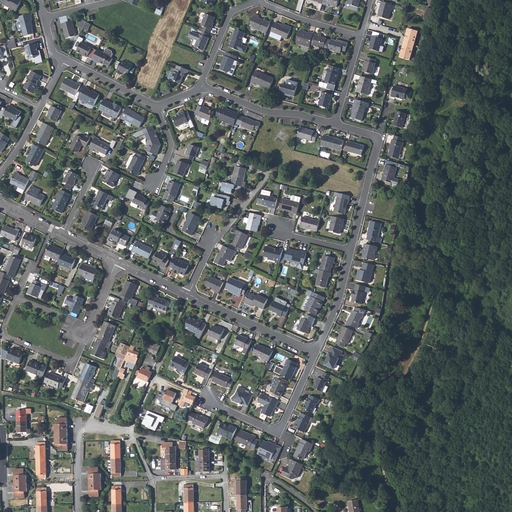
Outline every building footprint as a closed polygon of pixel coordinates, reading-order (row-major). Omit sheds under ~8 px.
[(0,0),(3,2),(3,3),(16,10),(20,0),(0,0)] [(394,6),(381,2),(378,10),(379,10),(378,17),(388,20),(391,9),(393,10),(394,6)] [(426,10),(423,19),(429,20),(432,12),(426,10)] [(30,14),(18,16),(20,23),(16,24),(17,30),(21,29),(23,36),(33,34),(31,26),(32,25),(31,21),(31,20),(30,14)] [(201,25),(203,26),(210,29),(212,25),(211,24),(214,17),(205,14),(201,25)] [(253,28),(266,33),(270,23),(258,18),(258,17),(254,15),(250,23),(253,28)] [(72,21),(60,23),(61,27),(62,27),(65,38),(74,36),(75,34),(72,21)] [(283,26),(281,25),(274,22),(270,33),(274,34),(272,38),(279,40),(281,37),(286,39),(291,28),(284,25),(283,26)] [(245,33),(235,28),(233,33),(232,37),(231,39),(232,40),(231,42),(230,42),(228,47),(244,53),(246,46),(241,44),(242,42),(241,40),(242,37),(243,37),(244,34),(245,33)] [(418,32),(408,29),(403,44),(413,47),(418,32)] [(303,33),(304,32),(299,30),(295,43),(309,47),(310,45),(313,34),(313,33),(308,32),(308,33),(308,34),(303,33)] [(208,33),(202,31),(200,35),(199,34),(191,31),(188,36),(196,40),(194,46),(203,50),(208,38),(207,37),(208,34),(208,33)] [(313,34),(310,45),(323,49),(326,39),(317,36),(317,35),(313,34)] [(79,35),(73,48),(84,54),(84,55),(88,57),(88,56),(93,59),(98,50),(82,42),(84,38),(79,35)] [(371,40),(368,49),(378,51),(381,39),(371,36),(370,40),(371,40)] [(335,41),(331,40),(328,50),(340,54),(341,51),(345,52),(347,43),(339,41),(338,42),(335,41)] [(37,43),(25,46),(26,54),(27,54),(29,59),(33,58),(35,63),(42,61),(39,50),(37,51),(36,47),(38,47),(37,43)] [(413,47),(403,44),(399,58),(406,60),(410,60),(413,47)] [(93,59),(96,61),(97,60),(99,62),(104,64),(109,66),(113,58),(111,57),(113,54),(112,51),(107,48),(104,53),(98,49),(98,50),(93,59)] [(236,56),(226,52),(225,55),(224,55),(221,62),(221,63),(219,68),(227,72),(226,73),(232,75),(237,61),(235,60),(236,56)] [(364,65),(362,72),(372,75),(375,64),(374,64),(375,60),(366,57),(365,61),(364,61),(363,65),(364,65)] [(122,62),(117,72),(120,74),(121,72),(123,73),(124,72),(128,74),(128,73),(132,67),(133,65),(128,62),(127,64),(122,62)] [(188,70),(177,66),(174,72),(171,80),(180,83),(184,73),(187,74),(188,70)] [(338,68),(330,66),(328,72),(327,71),(324,83),(320,82),(318,86),(334,90),(335,85),(334,85),(335,79),(337,79),(338,74),(337,74),(338,68)] [(36,89),(35,87),(36,85),(37,83),(36,83),(38,80),(39,80),(41,75),(31,70),(29,75),(28,75),(26,78),(28,79),(23,88),(34,93),(36,89)] [(274,78),(256,71),(251,82),(255,84),(256,83),(270,89),(274,78)] [(371,80),(360,77),(355,92),(367,95),(371,80)] [(66,78),(61,88),(75,95),(80,84),(77,82),(76,83),(66,78)] [(283,81),(282,84),(279,93),(287,96),(287,95),(294,97),(297,87),(298,84),(288,80),(287,83),(283,81)] [(84,86),(78,98),(94,106),(99,94),(94,92),(94,93),(88,90),(89,89),(84,86)] [(394,86),(391,97),(395,98),(399,99),(399,98),(404,100),(405,98),(409,99),(411,92),(406,91),(407,90),(394,86)] [(322,92),(318,106),(328,109),(332,95),(322,92)] [(104,99),(98,109),(115,118),(121,107),(113,103),(113,104),(112,105),(107,103),(108,102),(104,99)] [(353,103),(352,109),(353,109),(352,111),(350,118),(361,121),(365,107),(367,108),(369,104),(356,100),(355,104),(353,103)] [(9,105),(4,115),(14,121),(12,126),(17,128),(22,117),(19,116),(21,112),(12,108),(13,107),(9,105)] [(50,109),(47,116),(56,121),(62,110),(52,105),(50,109)] [(208,110),(206,109),(206,108),(202,106),(202,107),(197,105),(194,114),(202,117),(209,120),(213,111),(208,110)] [(126,108),(120,119),(125,121),(123,124),(129,127),(131,124),(138,128),(144,119),(135,114),(135,113),(126,108)] [(219,120),(234,126),(238,114),(224,108),(223,109),(219,108),(216,116),(220,117),(219,120)] [(188,121),(185,113),(184,111),(180,113),(180,114),(173,116),(173,118),(176,127),(188,122),(188,121)] [(406,114),(396,111),(395,115),(395,116),(393,126),(402,128),(406,114)] [(252,122),(252,120),(245,117),(241,126),(253,131),(254,128),(257,129),(260,122),(257,121),(256,122),(256,123),(252,122)] [(38,134),(37,137),(35,141),(44,146),(53,128),(43,122),(40,127),(41,128),(37,134),(38,134)] [(152,126),(142,130),(144,134),(145,134),(148,142),(146,147),(148,147),(147,152),(157,156),(160,146),(157,138),(156,138),(155,135),(155,134),(154,130),(153,130),(152,126)] [(300,128),(297,138),(314,142),(317,134),(313,133),(313,132),(300,128)] [(10,139),(1,132),(0,133),(0,152),(1,153),(4,149),(4,148),(7,143),(7,142),(10,139)] [(76,135),(69,149),(78,153),(81,145),(85,147),(89,139),(85,137),(84,139),(76,135)] [(323,136),(321,146),(332,149),(335,139),(323,136)] [(95,137),(89,149),(93,151),(93,150),(105,155),(109,146),(98,141),(98,139),(95,137)] [(335,139),(332,149),(341,152),(344,141),(335,139)] [(391,143),(388,155),(398,158),(402,146),(403,142),(393,139),(392,139),(391,143)] [(348,141),(345,151),(361,156),(364,146),(348,141)] [(44,150),(33,144),(31,148),(32,149),(29,155),(29,156),(26,162),(35,166),(37,161),(38,161),(44,150)] [(187,156),(185,159),(192,162),(193,158),(194,158),(198,149),(189,145),(186,155),(187,156)] [(134,156),(127,171),(138,176),(140,173),(138,172),(143,161),(145,157),(138,154),(136,158),(134,156)] [(178,161),(173,174),(183,177),(186,169),(187,169),(188,165),(178,161)] [(386,164),(381,180),(393,183),(395,178),(394,178),(397,167),(386,164)] [(246,168),(236,166),(231,184),(235,185),(240,186),(244,187),(245,182),(243,182),(246,168)] [(108,174),(103,182),(113,188),(119,176),(109,170),(107,173),(108,174)] [(29,179),(34,182),(38,173),(33,171),(29,179)] [(69,171),(63,182),(72,186),(74,182),(77,175),(69,171)] [(13,178),(12,178),(10,183),(15,186),(14,188),(15,190),(22,193),(29,179),(19,174),(16,172),(13,177),(13,178)] [(166,194),(164,200),(172,203),(175,197),(180,185),(170,181),(168,185),(169,186),(166,194)] [(231,184),(223,182),(221,191),(232,193),(233,189),(234,189),(235,185),(231,184)] [(39,193),(32,190),(30,189),(25,199),(28,201),(29,200),(40,205),(45,196),(39,193)] [(61,213),(65,205),(65,204),(65,202),(67,203),(69,198),(68,197),(70,194),(61,190),(52,208),(61,213)] [(109,195),(99,191),(98,194),(98,195),(97,198),(97,201),(95,200),(93,205),(102,209),(107,199),(111,201),(113,197),(109,195)] [(350,197),(335,193),(334,197),(337,198),(334,212),(345,215),(347,205),(348,205),(350,197)] [(145,212),(149,203),(146,201),(146,200),(143,199),(144,198),(140,197),(141,196),(137,194),(132,204),(137,206),(142,209),(141,210),(145,212)] [(271,209),(275,210),(277,199),(273,198),(274,197),(270,196),(269,197),(260,195),(258,199),(257,204),(270,208),(271,209)] [(292,214),(296,215),(299,203),(301,198),(293,197),(292,197),(291,201),(282,199),(279,209),(293,213),(292,214)] [(217,199),(216,199),(213,207),(223,209),(225,205),(226,205),(227,202),(217,199)] [(159,223),(163,225),(166,221),(165,220),(166,218),(167,219),(169,215),(168,214),(170,210),(161,206),(157,214),(152,212),(151,213),(149,216),(150,217),(155,219),(158,221),(159,223)] [(98,216),(86,210),(84,214),(85,215),(82,221),(83,222),(80,227),(90,232),(97,218),(98,216)] [(190,213),(181,231),(191,235),(195,226),(195,224),(196,224),(199,217),(190,213)] [(261,216),(249,213),(245,229),(256,232),(259,220),(261,216)] [(344,220),(331,216),(330,221),(331,221),(329,231),(334,233),(338,234),(340,228),(341,228),(342,224),(343,224),(344,220)] [(310,230),(317,231),(319,222),(301,217),(299,227),(308,229),(308,228),(310,229),(310,230)] [(367,236),(366,240),(380,244),(381,239),(378,238),(381,224),(370,222),(368,229),(369,229),(369,231),(368,231),(366,236),(367,236)] [(5,227),(1,236),(15,242),(19,231),(15,229),(15,231),(5,227)] [(115,229),(109,241),(112,243),(113,241),(125,247),(129,238),(118,232),(118,231),(115,229)] [(248,235),(237,230),(235,234),(236,235),(232,245),(241,249),(248,235)] [(26,234),(22,244),(33,249),(36,240),(30,237),(30,235),(26,234)] [(176,239),(171,248),(177,251),(181,242),(176,239)] [(136,253),(148,258),(153,248),(136,241),(131,252),(135,254),(136,253)] [(364,245),(362,252),(363,253),(363,255),(362,258),(372,261),(374,260),(375,257),(374,256),(375,251),(376,252),(377,248),(364,245)] [(219,256),(217,255),(214,262),(223,266),(226,260),(230,262),(233,256),(235,256),(237,252),(223,246),(220,253),(219,254),(220,254),(219,256)] [(278,251),(278,250),(274,249),(271,249),(271,248),(265,246),(264,252),(265,253),(264,257),(267,258),(268,259),(275,261),(275,263),(279,264),(281,259),(282,252),(278,251)] [(49,247),(46,256),(51,258),(60,261),(63,253),(64,251),(57,248),(56,250),(49,247)] [(302,270),(306,252),(301,251),(301,252),(287,248),(284,260),(297,263),(296,268),(302,270)] [(157,251),(153,261),(161,265),(161,266),(165,268),(168,260),(165,258),(166,256),(157,251)] [(60,261),(59,265),(72,270),(76,260),(66,256),(67,255),(63,253),(60,261)] [(323,256),(320,270),(330,273),(333,262),(334,262),(334,259),(323,256)] [(12,257),(5,274),(11,277),(14,278),(21,261),(12,257)] [(174,258),(169,267),(175,269),(175,271),(181,274),(186,276),(191,265),(180,260),(180,261),(174,258)] [(363,271),(362,270),(358,270),(356,280),(369,283),(374,265),(364,263),(362,268),(364,268),(363,271)] [(83,265),(78,277),(82,279),(83,277),(86,278),(94,281),(98,271),(83,265)] [(318,274),(317,279),(328,281),(329,277),(330,277),(331,273),(330,273),(320,270),(319,270),(318,274)] [(5,274),(1,273),(0,275),(0,293),(5,295),(10,282),(9,282),(11,277),(5,274)] [(214,291),(218,293),(223,282),(209,276),(205,285),(215,290),(214,291)] [(230,277),(225,289),(236,294),(240,296),(241,293),(244,294),(247,287),(244,286),(245,283),(238,280),(237,280),(230,277)] [(328,281),(317,279),(316,286),(326,288),(328,281)] [(122,295),(121,299),(126,302),(130,303),(131,299),(132,300),(138,285),(128,281),(122,295)] [(32,285),(28,296),(38,300),(42,289),(42,288),(43,285),(35,282),(33,285),(32,285)] [(353,290),(352,295),(353,296),(352,298),(351,302),(361,304),(364,292),(369,293),(370,288),(355,284),(354,291),(353,290)] [(325,298),(312,292),(308,290),(306,295),(310,297),(304,309),(316,315),(318,309),(317,308),(319,306),(320,306),(322,302),(323,302),(325,298)] [(254,305),(263,309),(268,299),(258,294),(257,296),(249,293),(245,303),(253,306),(254,305)] [(75,296),(69,311),(79,315),(84,300),(75,296)] [(150,297),(148,304),(153,306),(153,308),(158,310),(158,309),(166,312),(169,303),(165,302),(164,300),(162,299),(160,300),(156,298),(156,299),(150,297)] [(113,308),(110,315),(119,319),(124,305),(125,305),(126,302),(121,299),(116,298),(115,301),(114,301),(111,308),(113,308)] [(281,315),(285,317),(289,308),(274,301),(269,310),(277,314),(277,315),(281,317),(281,315)] [(351,315),(350,315),(349,318),(348,318),(346,324),(356,328),(358,324),(358,323),(360,318),(362,318),(365,310),(353,307),(352,311),(353,311),(352,314),(351,315)] [(301,322),(297,329),(304,332),(305,332),(308,333),(310,329),(309,328),(310,325),(312,326),(315,319),(306,315),(304,318),(302,317),(300,321),(301,322)] [(196,337),(200,339),(206,324),(201,322),(202,321),(197,319),(196,320),(193,319),(188,316),(186,321),(187,323),(185,328),(196,333),(195,335),(196,337)] [(100,336),(99,339),(109,343),(109,344),(116,327),(105,322),(100,335),(100,336)] [(210,330),(208,335),(219,340),(224,329),(220,327),(219,329),(213,325),(210,330)] [(354,331),(343,327),(337,340),(335,343),(344,347),(346,344),(348,345),(354,331)] [(238,334),(234,344),(244,348),(242,352),(245,354),(252,340),(238,334)] [(99,339),(98,339),(92,355),(102,359),(106,348),(107,348),(109,343),(99,339)] [(151,342),(148,348),(151,349),(150,353),(156,355),(160,346),(151,342)] [(128,351),(129,347),(121,343),(115,356),(119,358),(120,357),(121,359),(117,367),(121,369),(124,361),(125,357),(127,354),(128,351)] [(253,353),(268,361),(273,350),(268,348),(268,349),(257,344),(253,353)] [(125,357),(124,361),(136,365),(137,361),(138,359),(137,359),(138,354),(133,352),(134,348),(130,346),(128,351),(127,354),(125,357)] [(342,351),(333,347),(329,353),(323,364),(334,369),(339,358),(342,351)] [(12,349),(7,360),(20,365),(24,353),(20,352),(20,353),(12,349)] [(183,375),(184,374),(188,364),(184,363),(185,361),(176,357),(174,361),(172,362),(171,366),(171,367),(174,368),(175,368),(177,368),(177,369),(180,371),(180,373),(183,375)] [(273,372),(280,375),(290,379),(292,375),(296,368),(295,367),(297,364),(288,359),(283,369),(276,366),(273,372)] [(31,360),(27,371),(38,375),(43,377),(47,367),(41,364),(41,366),(34,363),(34,362),(31,360)] [(194,373),(208,379),(212,370),(199,363),(194,373)] [(80,375),(78,379),(80,379),(91,384),(97,369),(87,364),(85,370),(84,370),(81,376),(80,375)] [(137,370),(135,375),(138,376),(137,378),(147,382),(152,373),(149,371),(150,368),(146,367),(145,370),(141,368),(140,372),(137,370)] [(227,386),(230,388),(233,381),(230,379),(230,378),(216,372),(212,381),(226,387),(227,386)] [(49,374),(45,383),(59,388),(59,386),(63,388),(66,381),(62,379),(49,374)] [(315,383),(313,388),(322,392),(326,382),(327,383),(329,379),(322,376),(320,379),(317,378),(315,383)] [(79,385),(73,399),(84,403),(88,391),(91,392),(93,392),(95,385),(91,384),(80,379),(77,385),(79,385)] [(277,379),(271,391),(281,396),(286,383),(277,379)] [(245,404),(248,406),(253,396),(253,395),(249,393),(249,392),(245,390),(246,389),(239,386),(236,395),(232,398),(233,401),(238,403),(238,401),(240,402),(240,404),(242,405),(245,404)] [(183,392),(178,405),(183,407),(185,402),(192,405),(197,394),(192,392),(192,391),(185,388),(185,389),(183,392)] [(167,390),(164,399),(177,404),(180,395),(167,390)] [(261,412),(271,417),(272,413),(272,411),(273,409),(274,410),(275,407),(276,407),(279,401),(262,393),(258,402),(264,405),(263,409),(259,407),(257,407),(256,411),(261,414),(261,412)] [(305,405),(304,405),(303,409),(312,413),(316,403),(318,404),(320,400),(310,395),(308,399),(307,399),(305,403),(306,403),(305,405)] [(100,404),(95,416),(99,417),(104,406),(100,404)] [(16,411),(17,422),(27,421),(27,414),(31,414),(31,409),(26,409),(26,410),(25,410),(23,410),(16,411)] [(165,418),(148,411),(143,425),(156,430),(159,421),(163,423),(165,418)] [(164,415),(172,420),(174,415),(174,414),(173,413),(172,414),(166,411),(164,415)] [(196,413),(192,423),(203,428),(208,418),(203,415),(203,416),(196,413)] [(298,421),(297,423),(295,428),(304,432),(309,421),(313,423),(315,423),(316,420),(301,413),(297,420),(298,421)] [(54,425),(55,437),(68,437),(67,418),(57,418),(58,425),(54,425)] [(27,421),(17,422),(17,433),(24,433),(24,434),(31,434),(31,429),(27,429),(27,421)] [(226,438),(231,440),(237,428),(229,425),(228,426),(221,423),(217,433),(222,435),(224,435),(227,436),(226,438)] [(240,430),(236,440),(246,445),(245,447),(250,449),(255,436),(251,434),(251,435),(240,430)] [(68,437),(55,437),(55,445),(58,445),(59,451),(68,451),(68,437)] [(250,448),(254,450),(258,441),(254,439),(250,448)] [(121,441),(111,441),(112,459),(121,459),(121,441)] [(272,445),(268,443),(263,441),(258,453),(275,461),(278,455),(274,453),(277,446),(272,444),(272,445)] [(306,445),(300,443),(298,448),(298,449),(297,451),(296,451),(294,456),(302,460),(304,459),(307,451),(310,452),(313,444),(307,442),(306,445)] [(46,443),(36,443),(37,461),(46,460),(46,443)] [(166,448),(166,459),(176,459),(176,448),(166,448)] [(199,450),(199,461),(210,461),(209,450),(199,450)] [(121,459),(112,459),(112,477),(121,476),(121,459)] [(176,459),(166,459),(161,459),(161,470),(176,470),(176,459)] [(46,460),(37,461),(37,478),(47,478),(46,460)] [(303,465),(292,460),(288,468),(285,467),(282,474),(292,479),(296,478),(303,465)] [(199,461),(195,462),(195,471),(199,471),(200,472),(210,472),(210,461),(199,461)] [(98,467),(88,467),(89,482),(101,482),(101,474),(98,474),(98,467)] [(23,469),(13,469),(14,484),(26,484),(26,476),(23,476),(23,469)] [(237,481),(237,496),(247,495),(247,481),(245,481),(245,478),(238,478),(238,481),(237,481)] [(101,482),(89,482),(89,497),(99,497),(99,490),(101,490),(101,482)] [(26,484),(14,484),(14,499),(24,499),(24,492),(27,492),(26,484)] [(185,485),(185,503),(194,503),(194,485),(185,485)] [(121,487),(112,487),(112,504),(122,504),(121,487)] [(47,488),(37,488),(38,506),(47,506),(47,488)] [(247,495),(237,496),(237,510),(239,510),(238,511),(246,511),(246,510),(247,510),(247,495)] [(358,511),(357,498),(347,499),(348,511),(358,511)] [(194,511),(194,503),(185,503),(185,511),(194,511)]
